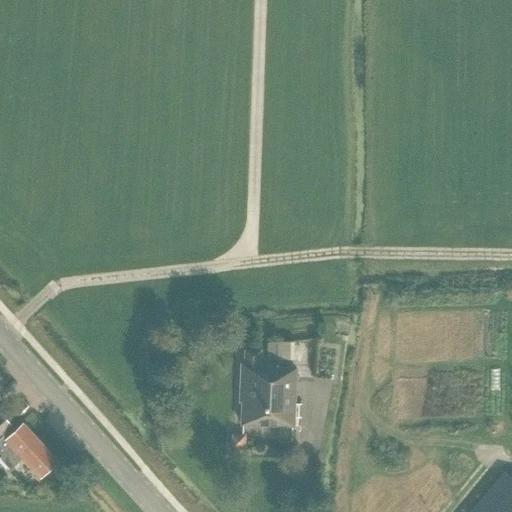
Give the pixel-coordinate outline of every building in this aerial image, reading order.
[(267,342),(266,354),(293,355),(294,342),(293,342),(267,342)] [(300,418),(301,404),(294,404),(295,369),(276,368),(276,366),(259,365),(260,351),(244,351),(243,365),(241,365),(239,402),(242,402),(241,425),(293,427),(293,418),(300,418)] [(22,459),(40,478),(57,462),(22,424),(8,436),(4,432),(10,426),(0,416),(0,459),(10,470),(22,459)] [(233,448),(244,449),(245,435),(234,435),(233,448)] [(511,511),(511,480),(503,473),(470,511),(511,511)]
